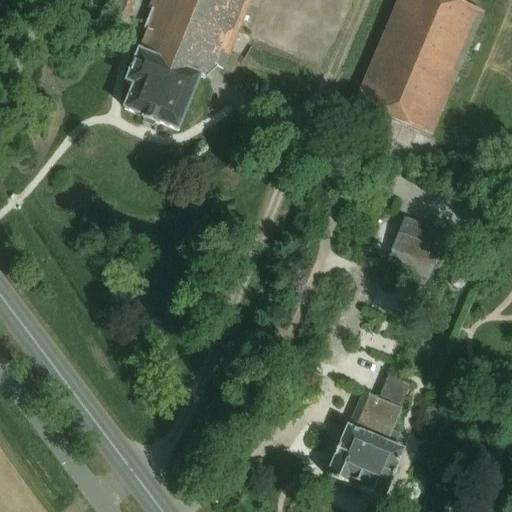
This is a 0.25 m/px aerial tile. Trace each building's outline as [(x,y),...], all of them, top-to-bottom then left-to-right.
[(129,19),(137,0),(125,0),(119,14),(129,19)] [(153,0),(149,11),(152,12),(145,30),(149,31),(141,52),(138,50),(125,82),(133,85),(124,108),(179,130),(200,78),(205,80),(216,68),(223,71),(230,52),(318,88),(353,0),(153,0)] [(433,138),(484,16),(447,0),(399,0),(356,106),(433,138)] [(438,268),(442,259),(436,257),(444,236),(407,222),(395,251),(438,268)] [(383,501),(403,452),(395,448),(400,435),(392,432),(411,388),(390,379),(380,402),(364,395),(356,414),(360,416),(354,430),(345,427),(325,476),(383,501)]
